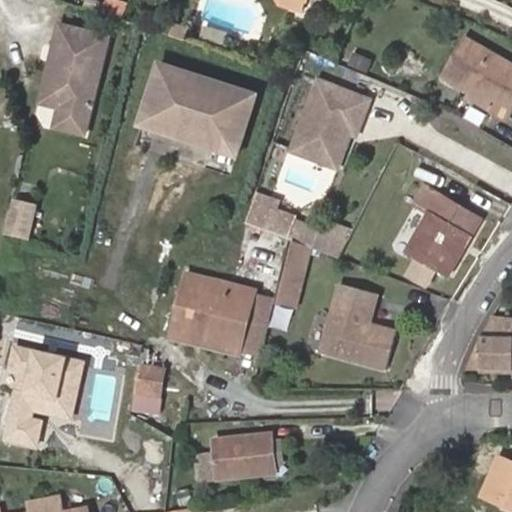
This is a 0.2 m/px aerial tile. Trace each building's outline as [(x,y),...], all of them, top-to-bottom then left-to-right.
[(106,1),(101,13),(116,18),(120,19),(126,4),(117,0),(115,5),(106,1)] [(272,0),(276,8),(297,14),(301,0),(272,0)] [(168,35),(179,38),(183,40),(186,28),(172,23),(168,35)] [(84,134),(108,37),(59,25),(42,95),(61,100),(58,114),(55,127),(84,134)] [(511,66),(471,42),(450,74),(448,77),(475,94),(491,104),(490,107),(510,119),(511,116),(511,66)] [(256,96),(162,64),(142,123),(237,155),(256,96)] [(320,80),(292,149),(325,163),(338,128),(351,133),(357,136),(371,100),(320,80)] [(491,104),(475,94),(471,100),(488,110),(490,107),(491,104)] [(58,114),(61,100),(42,95),(39,109),(58,114)] [(351,133),(338,128),(325,163),(337,168),(351,133)] [(433,216),(444,198),(424,186),(412,207),(428,216),(428,214),(433,216)] [(279,202),(255,194),(246,222),(291,239),(310,246),(339,257),(352,232),(325,222),(322,230),(294,221),(295,217),(276,211),(279,202)] [(468,236),(478,218),(444,198),(433,216),(428,214),(428,216),(420,228),(408,250),(421,258),(442,271),(448,274),(469,237),(468,236)] [(28,241),(36,207),(12,202),(4,236),(28,241)] [(428,216),(412,207),(405,219),(420,228),(428,216)] [(310,246),(291,239),(277,300),(296,304),(310,246)] [(432,289),(442,271),(421,258),(411,276),(432,289)] [(188,270),(184,283),(252,302),(256,290),(188,270)] [(252,302),(184,283),(173,325),(240,343),(252,302)] [(378,295),(340,285),(323,350),(387,367),(397,330),(371,323),(378,295)] [(274,308),(252,302),(240,343),(264,350),(274,308)] [(511,305),(501,305),(492,320),(511,320),(511,305)] [(480,369),(511,369),(511,320),(492,320),(481,338),(480,369)] [(240,343),(173,325),(171,335),(238,353),(240,343)] [(473,354),(466,369),(480,369),(481,338),(473,354)] [(163,369),(140,364),(134,395),(157,400),(163,369)] [(289,434),(271,435),(274,462),(292,461),(289,434)] [(218,470),(219,479),(275,473),(274,462),(271,435),(215,441),(216,449),(218,470)] [(218,470),(216,449),(206,450),(208,471),(218,470)] [(511,463),(499,458),(482,495),(511,508),(511,463)] [(61,511),(58,498),(28,504),(29,511),(61,511)]
